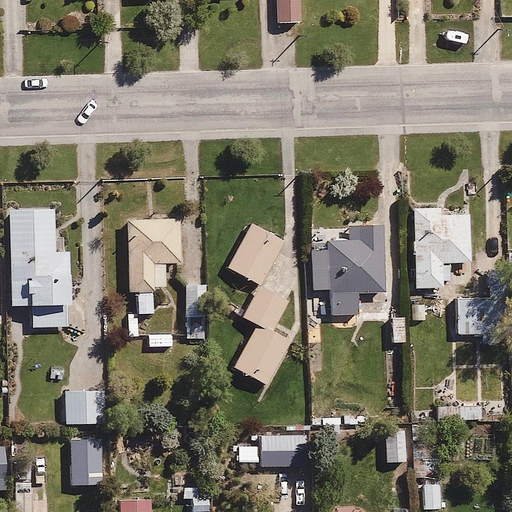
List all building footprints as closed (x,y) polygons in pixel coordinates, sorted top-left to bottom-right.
[(296,0),(276,0),(277,23),(297,22),(296,0)] [(439,206),(409,207),(412,290),(441,289),(441,281),(449,281),(448,264),(469,263),(467,213),(452,214),(452,211),(439,211),(439,206)] [(53,209),(7,210),(9,306),(30,306),(30,327),(68,327),(67,252),(54,252),(53,209)] [(136,290),(136,313),(151,313),(151,288),(163,288),(163,263),(179,263),(179,221),(126,221),(127,290),(136,290)] [(255,325),(268,333),(287,300),(258,283),(282,243),(251,224),(225,266),(258,286),(240,316),(255,325)] [(312,292),(328,291),(329,315),(357,314),(356,293),(381,292),(379,224),(347,225),(347,229),(317,230),(317,249),(310,249),(312,292)] [(199,283),(183,284),(184,314),(200,313),(199,283)] [(504,298),(453,300),(455,335),(506,333),(504,298)] [(268,333),(255,325),(231,366),(264,385),(288,344),(268,333)] [(171,335),(147,335),(147,346),(171,346),(171,335)] [(101,390),(63,392),(64,424),(103,423),(101,390)] [(480,405),(459,406),(460,419),(480,419),(480,405)] [(384,431),(385,462),(404,462),(403,431),(384,431)] [(303,432),(280,433),(282,466),(305,465),(303,432)] [(30,511),(30,481),(12,481),(12,511),(30,511)] [(437,484),(422,484),(422,508),(438,508),(437,484)] [(148,511),(148,499),(118,499),(118,511),(148,511)]
